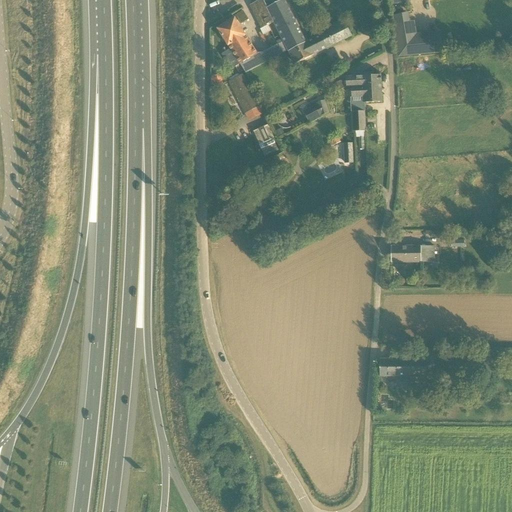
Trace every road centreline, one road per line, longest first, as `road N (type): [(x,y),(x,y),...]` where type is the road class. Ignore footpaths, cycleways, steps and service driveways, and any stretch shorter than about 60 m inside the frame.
road 1 (unclassified): [(201,0),(206,314),(227,375),(308,511)]
road 2 (unclassified): [(346,511),(364,496),(378,271),(390,210),(392,94),(381,0)]
road 3 (motorway): [(105,53),(99,323),(79,511)]
road 4 (motorway): [(109,511),(128,323),(136,107)]
road 5 (motorway): [(105,53),(72,294),(47,369),(11,431)]
road 6 (motorway): [(164,448),(147,338),(146,149),(136,107)]
road 7 (tertiary): [(0,231),(10,194),(0,40)]
